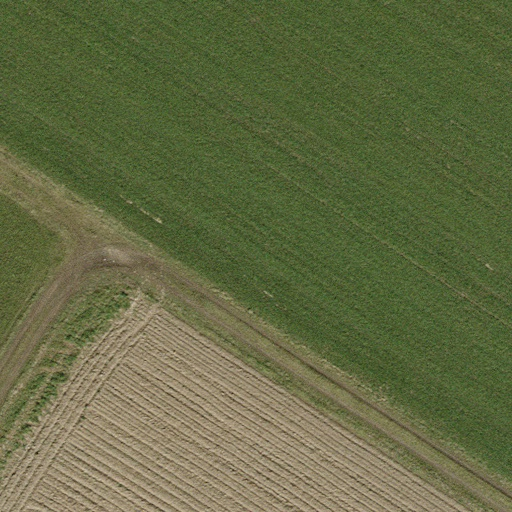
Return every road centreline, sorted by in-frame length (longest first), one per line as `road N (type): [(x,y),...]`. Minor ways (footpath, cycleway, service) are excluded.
road 1 (track): [(0,168),(511,503)]
road 2 (track): [(0,387),(97,232)]
